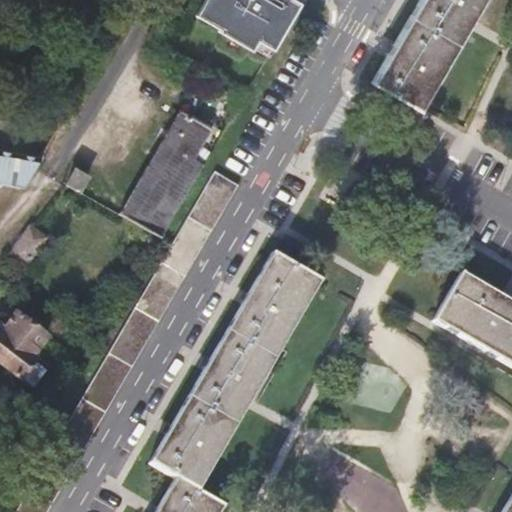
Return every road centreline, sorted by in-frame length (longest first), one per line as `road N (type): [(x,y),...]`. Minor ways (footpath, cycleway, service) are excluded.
road 1 (residential): [(69,511),(305,103)]
road 2 (residential): [(305,103),(511,220)]
road 3 (residential): [(46,179),(147,0)]
road 4 (residential): [(305,103),(367,0)]
